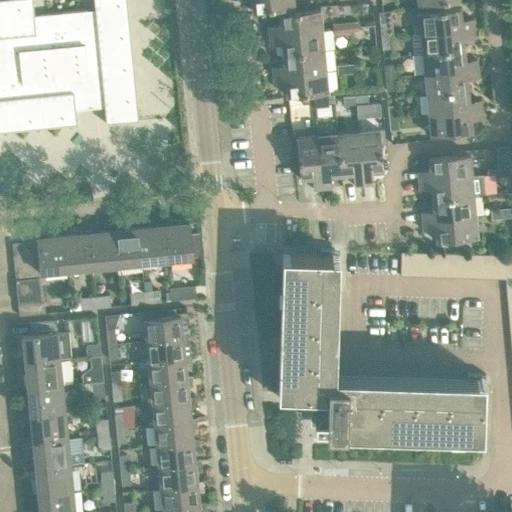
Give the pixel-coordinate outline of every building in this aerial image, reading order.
[(0,0),(0,132),(9,131),(11,131),(31,129),(33,129),(42,128),(43,128),(63,126),(65,126),(74,125),(75,125),(74,111),(103,108),(105,123),(138,120),(137,114),(125,0),(91,0),(93,11),(81,12),(32,17),(31,4),(30,0),(0,0)] [(292,0),(239,0),(239,1),(250,0),(252,12),(277,9),(293,8),(292,0)] [(418,12),(420,26),(413,26),(413,34),(420,33),(420,32),(473,27),(472,18),(461,19),(459,8),(418,12)] [(279,25),(267,26),(268,35),(321,30),(319,9),(278,13),(279,25)] [(344,23),(345,32),(357,31),(356,22),(344,23)] [(333,33),(345,32),(344,23),(332,24),(333,33)] [(380,37),(389,36),(388,24),(383,24),(379,25),(380,37)] [(422,53),(464,49),(462,39),(474,37),(473,27),(420,32),(420,33),(422,53)] [(321,30),(268,35),(269,45),(281,44),(282,55),(323,50),(321,30)] [(389,36),(380,37),(381,49),(391,48),(389,36)] [(425,74),(477,68),(476,59),(465,60),(464,49),(422,53),(425,74)] [(283,66),(271,67),(273,77),(325,71),(323,50),(282,55),(283,66)] [(348,64),(349,73),(361,72),(360,63),(348,64)] [(337,74),(349,73),(348,64),(336,65),(337,74)] [(384,78),(393,77),(392,64),(383,65),(384,78)] [(427,94),(467,90),(466,79),(478,78),(477,68),(425,74),(427,94)] [(325,71),(273,77),(273,85),(284,84),(286,96),(300,94),(312,93),(325,92),(328,92),(325,71)] [(393,77),(384,78),(385,90),(394,89),(393,77)] [(429,115),(481,110),(480,100),(468,101),(467,90),(427,94),(429,115)] [(325,92),(312,93),(313,103),(313,107),(326,105),(326,101),(325,92)] [(312,93),(300,94),(301,104),(313,103),(312,93)] [(354,95),(355,105),(368,103),(367,93),(354,95)] [(343,106),(355,105),(354,95),(342,96),(343,106)] [(388,119),(397,118),(396,105),(387,106),(388,119)] [(481,110),(429,115),(431,136),(472,131),(470,120),(482,119),(481,110)] [(397,118),(388,119),(389,131),(398,130),(397,118)] [(357,131),(363,184),(371,183),(370,171),(382,170),(378,129),(357,131)] [(353,185),(363,184),(357,131),(337,133),(341,174),(351,173),(353,185)] [(330,175),(341,174),(337,133),(316,135),(322,188),(331,187),(330,175)] [(312,189),(322,188),(316,135),(295,137),(300,178),(311,177),(312,189)] [(418,180),(471,174),(469,153),(428,158),(429,169),(417,171),(418,180)] [(498,167),(499,177),(511,176),(511,166),(498,167)] [(487,178),(499,177),(498,167),(486,169),(487,178)] [(431,188),(432,199),(473,195),(484,194),(482,174),(471,175),(471,174),(418,180),(419,190),(431,188)] [(422,222),(476,216),(473,195),(432,199),(433,210),(421,211),(422,222)] [(511,207),(503,208),(504,217),(511,216),(511,207)] [(491,219),(504,217),(503,208),(490,209),(491,219)] [(476,216),(422,222),(423,230),(435,229),(436,241),(478,237),(476,216)] [(163,225),(166,259),(191,257),(188,222),(163,225)] [(141,262),(166,259),(163,225),(137,227),(141,262)] [(116,264),(141,262),(137,227),(112,230),(116,264)] [(90,267),(116,264),(112,230),(87,232),(90,267)] [(65,269),(90,267),(87,232),(62,235),(65,269)] [(40,272),(65,269),(62,235),(36,238),(37,240),(38,252),(39,264),(40,272)] [(13,255),(38,252),(37,240),(11,243),(13,255)] [(411,274),(412,251),(400,251),(400,274),(411,274)] [(423,275),(424,252),(412,251),(411,274),(423,275)] [(14,267),(39,264),(38,252),(13,255),(14,267)] [(435,275),(435,252),(424,252),(423,275),(435,275)] [(446,276),(447,253),(435,252),(435,275),(446,276)] [(283,253),(280,356),(279,391),(314,392),(313,421),(325,421),(325,430),(347,430),(347,429),(482,433),(483,379),(334,375),(336,305),(332,305),(333,255),(283,253)] [(458,276),(459,253),(447,253),(446,276),(458,276)] [(470,276),(471,253),(459,253),(458,276),(470,276)] [(482,277),(482,254),(471,253),(470,276),(482,277)] [(493,277),(494,254),(482,254),(482,277),(493,277)] [(511,254),(494,254),(493,277),(505,277),(511,269),(511,254)] [(41,276),(40,272),(39,264),(14,267),(15,279),(41,276)] [(16,291),(42,288),(41,276),(15,279),(16,291)] [(151,280),(143,281),(144,291),(152,290),(151,280)] [(195,284),(169,287),(171,300),(196,297),(195,284)] [(17,303),(43,301),(42,288),(16,291),(17,303)] [(144,291),(145,303),(160,301),(159,290),(152,290),(144,291)] [(130,304),(145,303),(144,291),(129,293),(130,304)] [(93,296),(95,308),(111,306),(110,294),(93,296)] [(70,310),(95,308),(93,296),(69,298),(70,310)] [(43,301),(17,303),(19,315),(44,313),(43,301)] [(178,307),(142,310),(143,318),(145,340),(181,336),(181,334),(187,333),(185,312),(179,313),(178,307)] [(69,331),(57,332),(56,332),(55,319),(29,322),(30,335),(21,336),(23,352),(20,353),(21,362),(59,358),(59,356),(71,355),(69,331)] [(107,344),(116,343),(115,328),(106,329),(107,344)] [(181,336),(145,340),(147,361),(184,357),(184,355),(189,354),(187,333),(181,334),(181,336)] [(86,356),(90,356),(101,354),(100,342),(87,343),(85,346),(86,356)] [(116,343),(107,344),(109,359),(118,358),(116,343)] [(92,382),(103,381),(101,354),(90,356),(91,367),(81,374),(82,383),(92,382)] [(184,357),(147,361),(150,382),(186,378),(186,376),(185,365),(190,364),(189,354),(184,355),(184,357)] [(27,388),(62,385),(59,358),(21,362),(22,372),(25,371),(27,388)] [(111,386),(120,385),(119,370),(110,371),(111,386)] [(186,378),(150,382),(152,403),(188,399),(188,396),(187,386),(192,385),(191,375),(186,376),(186,378)] [(103,381),(92,382),(93,397),(105,396),(103,381)] [(26,415),(65,411),(62,385),(27,388),(28,404),(25,405),(26,415)] [(120,385),(111,386),(113,401),(122,400),(120,385)] [(188,399),(152,403),(154,424),(190,421),(190,418),(189,407),(195,406),(194,395),(188,396),(188,399)] [(32,441),(67,438),(65,411),(26,415),(27,424),(30,424),(32,441)] [(125,428),(124,416),(123,412),(114,413),(116,429),(125,428)] [(190,421),(154,424),(156,446),(193,442),(192,439),(191,428),(197,427),(196,417),(190,418),(190,421)] [(97,435),(109,433),(107,418),(95,420),(97,435)] [(125,428),(116,429),(117,444),(126,443),(125,428)] [(109,433),(97,435),(98,449),(110,448),(109,433)] [(32,468),(70,464),(67,438),(32,441),(34,457),(31,458),(32,468)] [(193,442),(156,446),(159,467),(195,463),(195,460),(193,449),(199,449),(198,438),(192,439),(193,442)] [(120,471),(129,470),(128,455),(118,456),(120,471)] [(195,463),(159,467),(161,488),(197,484),(197,481),(196,470),(201,470),(200,459),(195,460),(195,463)] [(37,494),(73,490),(70,464),(32,468),(33,477),(35,477),(37,494)] [(129,470),(120,471),(121,485),(131,484),(129,470)] [(102,487),(114,486),(113,471),(101,472),(102,487)] [(197,484),(161,488),(163,509),(199,506),(199,502),(198,492),(204,491),(203,480),(197,481),(197,484)] [(139,490),(158,488),(158,485),(155,482),(139,484),(139,490)] [(114,486),(102,487),(103,502),(115,501),(114,486)] [(35,511),(75,511),(73,490),(37,494),(39,511),(36,511),(35,511)] [(124,511),(136,511),(135,501),(123,502),(124,511)] [(199,506),(163,509),(163,511),(205,511),(205,502),(199,502),(199,506)]
